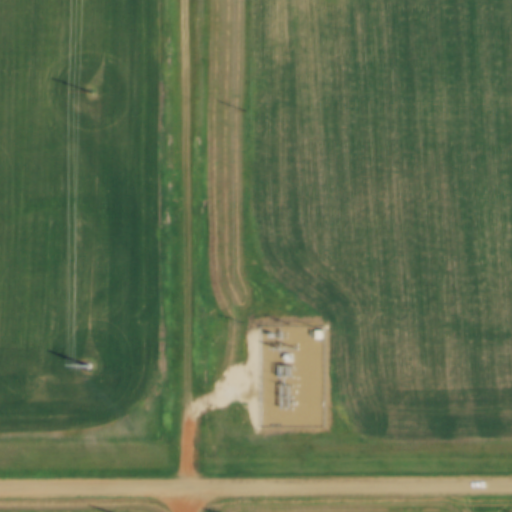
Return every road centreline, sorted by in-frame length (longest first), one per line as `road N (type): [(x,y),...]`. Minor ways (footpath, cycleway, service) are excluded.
road 1 (residential): [(0,490),(511,487)]
road 2 (track): [(186,0),(189,490)]
